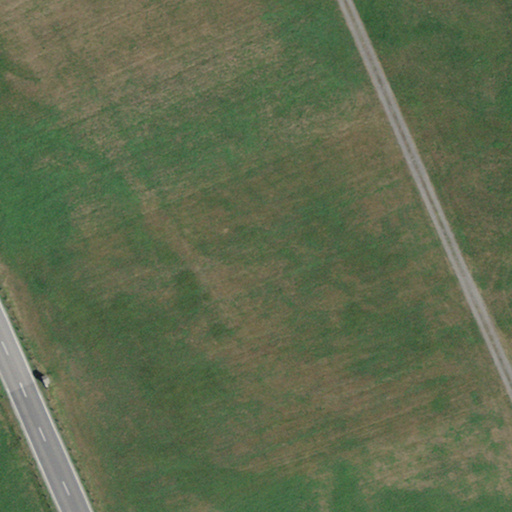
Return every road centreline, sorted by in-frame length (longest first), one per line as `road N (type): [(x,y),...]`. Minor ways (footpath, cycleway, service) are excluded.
road 1 (unclassified): [(511,381),(345,0)]
road 2 (secondary): [(77,511),(0,332)]
